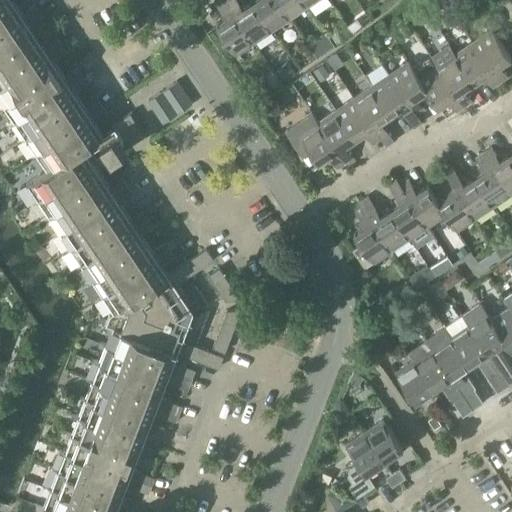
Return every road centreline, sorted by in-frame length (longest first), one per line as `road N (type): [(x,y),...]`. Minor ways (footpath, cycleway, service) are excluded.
road 1 (residential): [(291,220),(420,137),(511,92)]
road 2 (residential): [(291,220),(157,4)]
road 3 (residential): [(269,511),(331,336)]
road 4 (residential): [(331,336),(444,469)]
road 5 (residential): [(331,336),(334,301),(291,220)]
